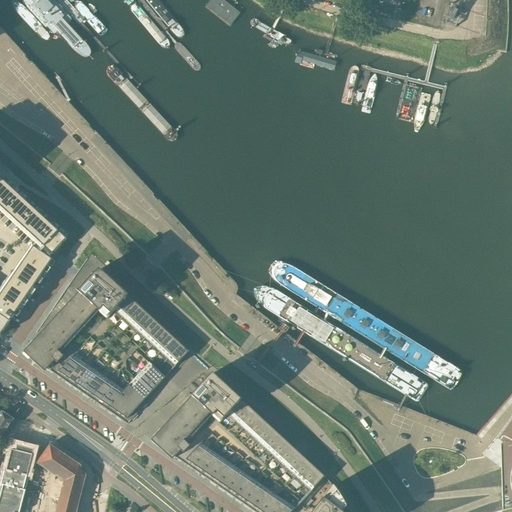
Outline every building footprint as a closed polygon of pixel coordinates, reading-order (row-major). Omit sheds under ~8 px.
[(0,0),(0,8),(40,51),(47,50),(48,43),(8,0),(0,0)] [(37,0),(89,54),(97,52),(100,44),(58,0),(37,0)] [(134,0),(117,0),(169,58),(179,50),(134,0)] [(163,0),(146,0),(186,44),(196,36),(163,0)] [(221,0),(219,3),(245,20),(253,8),(241,0),(221,0)] [(299,43),(303,34),(262,15),(258,24),(299,43)] [(300,63),(337,73),(339,63),(303,53),(300,63)] [(57,67),(94,107),(101,105),(102,99),(65,59),(59,61),(57,67)] [(0,177),(0,206),(55,257),(67,239),(0,177)] [(0,335),(0,336),(45,271),(53,260),(34,247),(0,295),(0,335)] [(66,289),(73,297),(23,352),(128,424),(168,380),(170,379),(174,383),(190,397),(151,440),(255,511),(342,511),(346,506),(345,503),(343,501),(341,497),(340,496),(339,493),(337,491),(335,488),(333,486),(324,476),(212,373),(191,354),(189,352),(137,304),(100,267),(89,257),(66,289)] [(283,287),(271,303),(385,385),(396,369),(283,287)] [(0,436),(2,438),(8,429),(14,420),(14,419),(0,409),(0,436)] [(50,444),(37,463),(64,481),(56,511),(76,511),(86,475),(80,465),(50,444)] [(0,511),(19,511),(35,452),(12,446),(6,469),(0,467),(0,511)]
